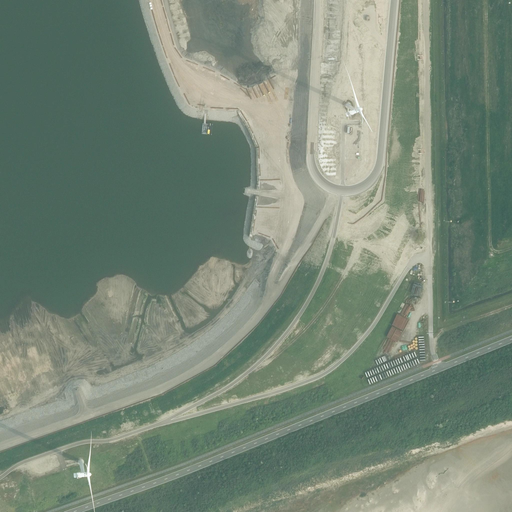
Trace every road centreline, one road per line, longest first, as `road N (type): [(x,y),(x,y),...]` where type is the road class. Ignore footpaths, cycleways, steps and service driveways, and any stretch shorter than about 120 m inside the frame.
road 1 (track): [(157,425),(295,339),(355,257),(379,163),(394,0)]
road 2 (unclassified): [(439,368),(74,511)]
road 3 (track): [(268,257),(257,282),(192,349),(0,427)]
